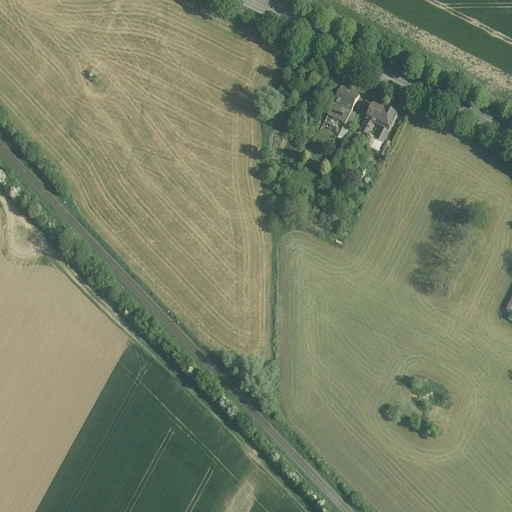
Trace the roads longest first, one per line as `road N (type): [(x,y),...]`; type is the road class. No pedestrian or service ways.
road 1 (track): [(0,194),(312,511)]
road 2 (primary): [(252,0),(511,132)]
